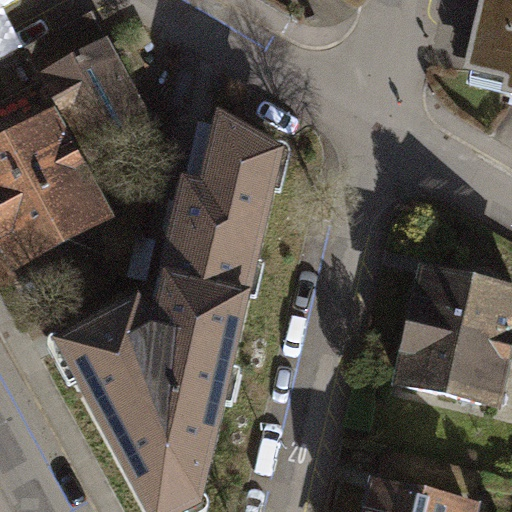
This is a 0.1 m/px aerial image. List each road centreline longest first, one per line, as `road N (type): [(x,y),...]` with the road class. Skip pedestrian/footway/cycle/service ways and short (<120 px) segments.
road 1 (residential): [(285,511),(374,125)]
road 2 (residential): [(162,0),(374,125)]
road 3 (residential): [(374,125),(511,206)]
road 4 (residential): [(374,125),(404,0)]
road 5 (tertiary): [(0,403),(59,511)]
